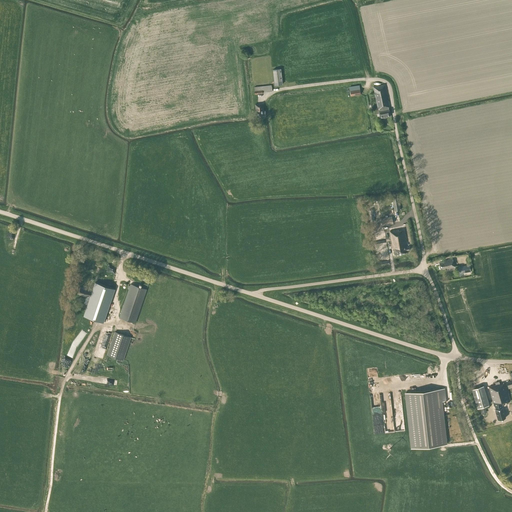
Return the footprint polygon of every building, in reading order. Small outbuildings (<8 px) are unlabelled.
[(273,69),(274,85),(282,84),(281,69),(273,69)] [(379,111),(379,112),(380,117),(390,115),(388,107),(389,107),(384,84),(373,87),(378,109),(379,109),(379,111)] [(271,85),(254,87),(255,94),(263,93),(263,92),(272,90),(271,85)] [(256,110),(257,116),(265,116),(265,111),(264,111),(263,104),(255,105),(255,111),(256,110)] [(381,218),(382,225),(393,223),(392,216),(381,218)] [(403,229),(398,230),(398,229),(390,231),(392,248),(393,248),(394,254),(406,252),(405,250),(410,249),(410,246),(406,247),(403,229)] [(439,262),(440,268),(449,267),(449,268),(454,267),(452,259),(447,260),(448,261),(439,262)] [(103,322),(114,289),(95,282),(84,316),(103,322)] [(131,284),(119,317),(135,323),(147,289),(131,284)] [(85,295),(89,296),(91,291),(87,290),(87,289),(80,287),(78,293),(85,295)] [(107,354),(123,360),(131,337),(115,332),(107,354)] [(92,365),(101,369),(105,357),(96,354),(92,365)] [(488,386),(492,398),(494,406),(497,416),(504,414),(502,406),(506,405),(506,404),(506,402),(510,401),(504,383),(500,384),(499,381),(495,382),(495,385),(488,386)] [(471,388),(475,404),(487,401),(482,385),(471,388)] [(446,401),(444,388),(405,393),(412,448),(446,445),(441,401),(446,401)] [(397,431),(405,430),(403,413),(395,414),(397,431)]
